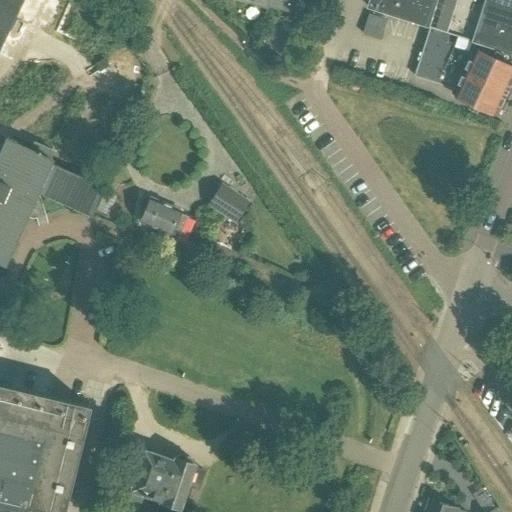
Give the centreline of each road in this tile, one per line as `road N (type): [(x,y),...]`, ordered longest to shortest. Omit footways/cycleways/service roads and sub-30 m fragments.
road 1 (unknown): [(406,470),(114,363)]
road 2 (residential): [(470,285),(436,265),(311,89)]
road 3 (residential): [(393,511),(457,321)]
road 4 (unknown): [(114,363),(86,441),(80,511)]
road 5 (unknown): [(114,363),(84,354),(75,338),(94,257)]
